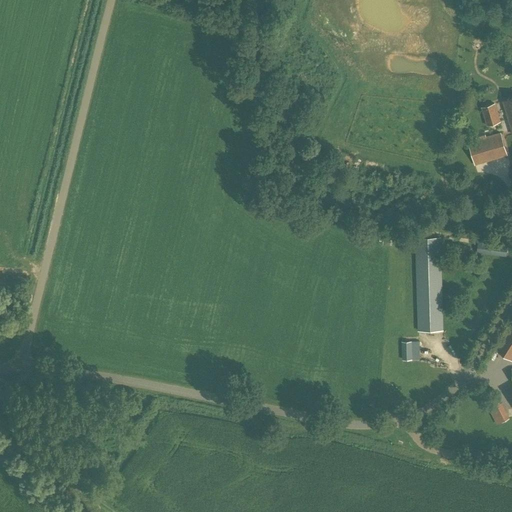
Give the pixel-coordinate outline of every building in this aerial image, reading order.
[(500,122),(496,106),(495,102),(481,106),(482,110),(486,125),(500,122)] [(502,132),(482,138),(468,141),(475,163),(508,154),(502,132)] [(434,217),(434,229),(446,229),(446,217),(434,217)] [(443,330),(440,237),(415,237),(417,330),(443,330)] [(506,256),(507,249),(508,244),(478,240),(476,253),(506,256)] [(511,320),(494,349),(511,360),(511,320)] [(411,341),(402,341),(402,359),(412,359),(411,341)] [(498,423),(509,419),(503,404),(493,408),(498,423)]
